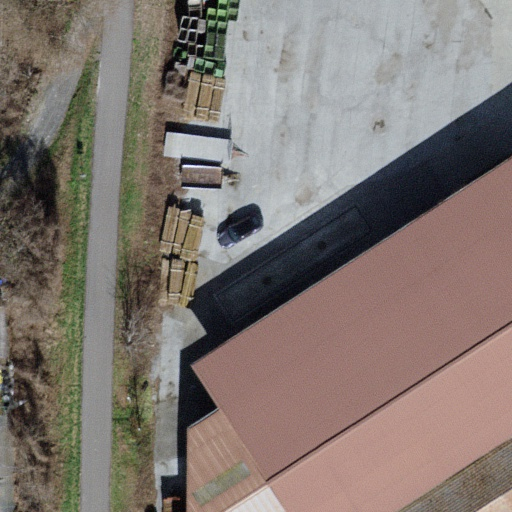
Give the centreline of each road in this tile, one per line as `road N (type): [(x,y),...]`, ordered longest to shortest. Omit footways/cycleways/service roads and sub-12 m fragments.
road 1 (track): [(94,511),(117,0)]
road 2 (track): [(93,0),(18,175),(0,189)]
